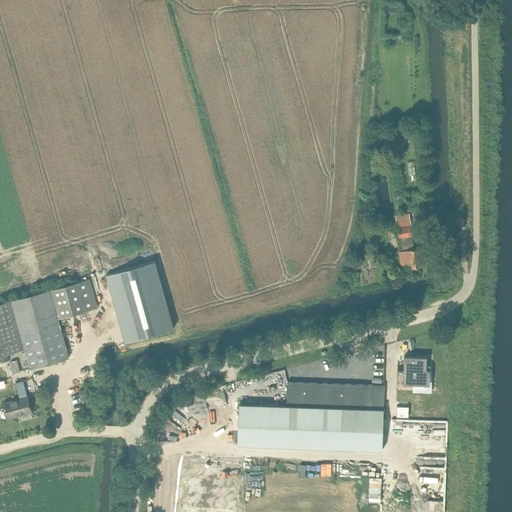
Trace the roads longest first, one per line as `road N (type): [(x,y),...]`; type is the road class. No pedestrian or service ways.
road 1 (unclassified): [(136,434),(152,394),(193,372),(393,322),(449,304),(465,288),(476,255),(473,0)]
road 2 (unclassified): [(0,450),(88,429),(136,434)]
